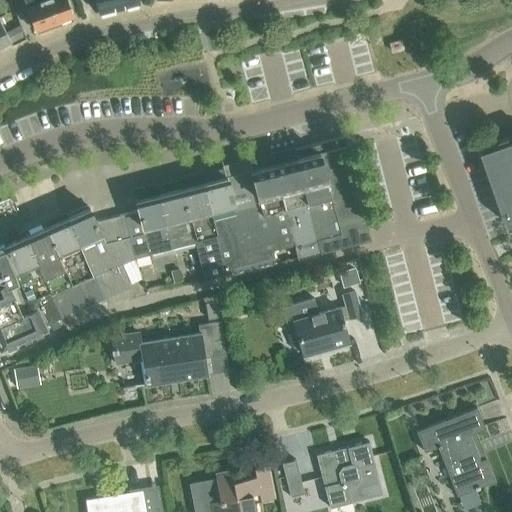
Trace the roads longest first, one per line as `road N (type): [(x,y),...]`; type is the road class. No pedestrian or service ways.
road 1 (residential): [(4,459),(121,426),(363,378),(511,328)]
road 2 (residential): [(0,168),(52,144),(231,129),(419,84)]
road 3 (residential): [(320,0),(53,47),(0,77)]
road 4 (residential): [(511,318),(419,84)]
